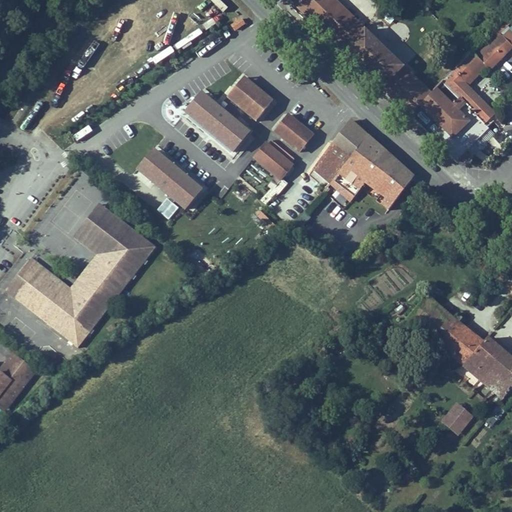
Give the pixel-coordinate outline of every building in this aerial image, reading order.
[(119,0),(117,0),(112,11),(125,18),(131,5),(119,0)] [(431,95),(364,31),(332,0),(296,0),(294,3),(410,116),(431,95)] [(179,15),(168,23),(178,35),(188,27),(179,15)] [(234,32),(245,24),(240,17),(229,25),(234,32)] [(498,117),(467,86),(484,68),(479,63),(484,59),(493,68),(511,47),(511,46),(496,31),(488,39),(489,40),(480,49),(482,50),(476,56),(472,52),(431,95),(410,116),(427,134),(458,163),(460,164),(463,165),(468,164),(470,163),(470,164),(472,162),(471,161),(472,160),(473,158),(479,150),(481,150),(483,150),(486,146),(487,145),(487,142),(494,135),(488,128),(494,122),(496,119),(498,117)] [(70,88),(79,75),(66,66),(57,79),(70,88)] [(251,84),(243,78),(241,81),(248,87),(251,84)] [(270,105),(263,99),(265,96),(251,84),(248,87),(241,81),(227,98),(256,122),(270,105)] [(249,133),(200,90),(194,98),(184,110),(233,153),(249,133)] [(272,102),(265,96),(263,99),(270,105),(272,102)] [(300,125),(287,115),(274,132),(299,153),(313,136),(300,125)] [(352,157),(331,184),(351,202),(358,193),(365,183),(386,198),(381,204),(388,209),(387,210),(389,211),(413,178),(385,153),(350,121),(348,124),(333,143),(352,157)] [(331,184),(352,157),(333,143),(313,169),(331,184)] [(281,181),(292,167),(264,145),(253,158),(281,181)] [(141,173),(157,154),(154,151),(138,170),(141,173)] [(201,191),(157,154),(141,173),(185,210),(201,191)] [(49,325),(74,292),(79,297),(84,291),(78,286),(99,260),(104,264),(107,260),(90,246),(90,247),(84,243),(86,239),(87,240),(106,215),(105,215),(108,212),(100,206),(74,239),(98,257),(73,288),(34,258),(32,260),(65,286),(40,318),(49,325)] [(78,347),(155,248),(108,212),(105,215),(106,215),(87,240),(86,239),(84,243),(90,247),(90,246),(107,260),(104,264),(99,260),(78,286),(84,291),(79,297),(74,292),(49,325),(78,347)] [(40,318),(65,286),(32,260),(7,292),(40,318)] [(466,331),(458,324),(462,319),(457,314),(453,319),(439,307),(427,297),(407,319),(434,341),(464,366),(482,345),(466,331)] [(391,341),(386,334),(385,335),(380,328),(375,331),(386,345),(391,341)] [(511,389),(511,360),(494,348),(494,347),(486,340),(482,345),(464,366),(504,399),(511,389)] [(0,400),(8,407),(33,374),(11,357),(0,371),(0,400)] [(458,435),(472,417),(457,404),(442,422),(458,435)] [(498,418),(504,411),(498,405),(495,408),(491,413),(498,418)]
